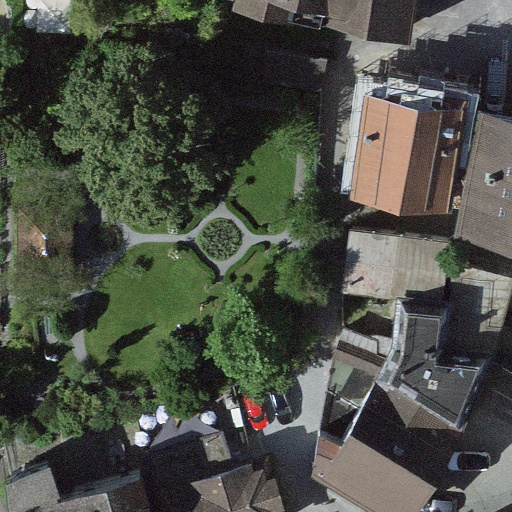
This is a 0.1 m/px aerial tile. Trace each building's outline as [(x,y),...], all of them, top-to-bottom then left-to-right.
[(0,0),(0,50),(10,51),(8,0),(0,0)] [(407,28),(410,0),(255,0),(290,9),(291,0),(329,0),(328,8),(407,28)] [(273,42),(272,77),(327,78),(328,44),(273,42)] [(396,94),(367,89),(356,174),(450,186),(459,141),(464,97),(397,88),(396,94)] [(511,117),(478,111),(459,141),(450,186),(449,196),(476,199),(472,221),(511,229),(511,117)] [(67,207),(23,207),(23,270),(67,270),(67,238),(67,207)] [(402,290),(441,295),(448,237),(352,226),(346,281),(402,290)] [(509,276),(454,261),(451,346),(489,351),(509,276)] [(420,400),(458,422),(489,351),(451,346),(443,346),(447,296),(441,295),(402,290),(396,340),(385,363),(375,359),(378,353),(367,337),(345,327),(334,355),(380,376),(420,400)] [(315,465),(395,511),(401,511),(458,422),(420,400),(380,376),(334,355),(328,385),(360,403),(342,435),(321,426),(315,465)] [(143,452),(161,511),(283,511),(266,456),(234,465),(222,428),(143,452)] [(151,511),(140,469),(58,492),(47,460),(11,473),(15,511),(151,511)]
